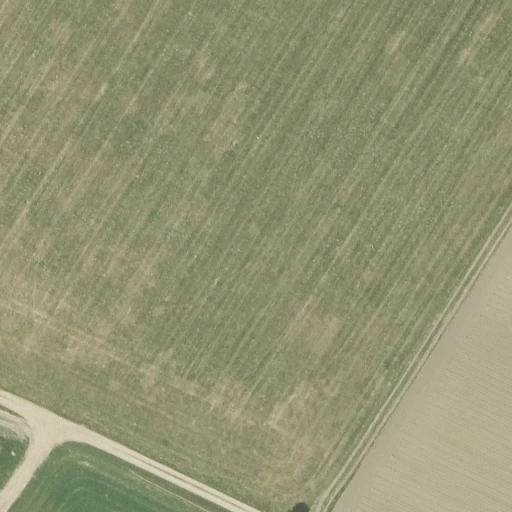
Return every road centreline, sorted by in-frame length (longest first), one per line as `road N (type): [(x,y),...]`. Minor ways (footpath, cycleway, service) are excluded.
road 1 (track): [(511,219),(325,511)]
road 2 (track): [(235,511),(0,404)]
